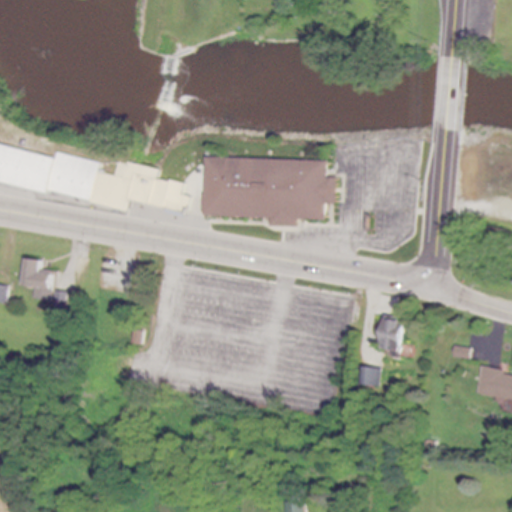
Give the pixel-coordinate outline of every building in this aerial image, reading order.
[(0,184),(133,208),(134,202),(182,211),(187,184),(161,180),(163,170),(121,163),(118,176),(102,174),(104,163),(59,155),(59,156),(0,145),(0,184)] [(332,162),(209,158),(207,217),(274,219),(274,227),(302,228),(303,220),(330,221),(331,205),(340,205),(341,179),(332,179),(332,162)] [(37,288),(36,300),(54,302),(57,272),(45,271),(46,261),(29,259),(26,287),(37,288)] [(11,287),(0,285),(0,303),(9,305),(11,287)] [(411,321),(389,317),(383,353),(405,357),(411,321)] [(381,389),(384,370),(368,367),(365,386),(381,389)] [(511,401),(511,374),(486,369),(481,395),(511,401)] [(290,511),(312,511),(312,502),(290,503),(290,511)]
